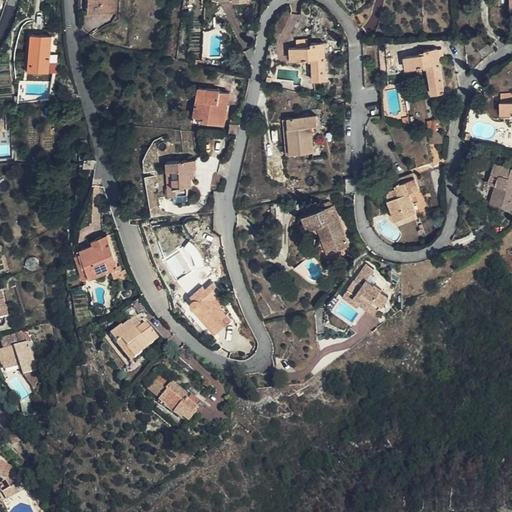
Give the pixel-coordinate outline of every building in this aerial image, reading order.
[(116,11),(116,0),(91,0),(91,10),(116,11)] [(53,35),(32,33),(30,64),(35,65),(35,70),(49,71),(50,60),(50,57),(51,52),(53,35)] [(296,38),(297,46),(308,45),(308,38),(296,38)] [(308,45),(297,46),(293,47),(293,59),(313,57),(313,79),(326,79),(325,41),(312,42),(312,45),(308,45)] [(445,91),(438,47),(426,49),(426,52),(407,55),(409,67),(428,64),(432,93),(445,91)] [(50,60),(49,71),(60,72),(60,61),(50,60)] [(220,90),(221,88),(199,85),(195,113),(203,115),(203,119),(224,123),(230,92),(220,90)] [(314,150),(312,130),(311,124),(314,124),(318,124),(317,114),(287,117),(290,153),(314,150)] [(426,120),(428,127),(437,130),(435,119),(426,120)] [(445,142),(444,132),(437,130),(428,127),(430,142),(445,142)] [(167,160),(167,169),(173,169),(174,186),(177,187),(179,185),(188,185),(192,184),(192,176),(192,167),(195,167),(197,167),(197,158),(167,160)] [(496,184),(491,200),(507,205),(511,207),(511,167),(495,162),(489,182),(496,184)] [(173,169),(167,169),(169,195),(177,194),(177,187),(174,186),(173,169)] [(396,218),(416,211),(417,211),(410,191),(419,188),(413,171),(388,181),(391,188),(387,191),(389,198),(387,199),(395,219),(396,218)] [(346,192),(355,192),(354,181),(354,177),(345,178),(346,185),(346,192)] [(177,187),(177,194),(188,193),(188,185),(179,185),(177,187)] [(507,205),(491,200),(489,204),(506,209),(507,205)] [(349,245),(334,203),(303,216),(308,229),(318,225),(328,252),(349,245)] [(418,217),(416,211),(396,218),(398,224),(418,217)] [(95,242),(82,246),(92,275),(112,268),(118,266),(108,233),(94,238),(95,242)] [(199,263),(204,259),(197,250),(194,247),(192,244),(186,248),(199,263)] [(92,275),(82,246),(75,248),(84,278),(92,275)] [(197,250),(204,259),(208,256),(201,247),(199,248),(197,250)] [(354,278),(347,288),(355,293),(353,296),(361,302),(362,299),(369,304),(368,307),(367,308),(374,313),(380,304),(382,305),(389,295),(378,288),(379,286),(373,283),(372,284),(366,279),(370,273),(374,269),(366,264),(355,279),(354,278)] [(121,266),(118,266),(112,268),(115,277),(120,275),(120,277),(125,276),(121,266)] [(383,282),(370,273),(366,279),(372,284),(373,283),(379,286),(380,287),(383,282)] [(231,317),(221,305),(215,298),(219,293),(223,290),(214,281),(206,287),(203,284),(192,294),(194,297),(193,301),(193,304),(216,331),(231,317)] [(355,293),(347,288),(342,296),(357,307),(361,302),(353,296),(355,293)] [(215,298),(221,305),(226,300),(219,293),(215,298)] [(134,317),(128,323),(135,331),(141,326),(134,317)] [(109,337),(115,345),(120,341),(134,359),(141,352),(140,351),(158,337),(145,322),(141,326),(135,331),(128,323),(122,328),(120,327),(109,337)] [(0,338),(0,341),(2,349),(19,344),(16,334),(0,338)] [(120,341),(115,345),(130,363),(134,359),(120,341)] [(19,344),(2,349),(0,350),(0,361),(1,367),(17,362),(21,375),(37,371),(28,342),(19,344)] [(165,390),(166,388),(155,380),(147,389),(159,399),(166,391),(165,390)] [(171,382),(168,385),(185,399),(188,395),(171,382)] [(168,385),(166,388),(165,390),(166,391),(159,399),(158,401),(164,406),(163,407),(180,420),(182,418),(188,423),(195,414),(193,412),(196,407),(185,399),(168,385)] [(25,449),(18,436),(10,439),(18,453),(25,449)] [(0,491),(1,493),(14,485),(7,475),(11,468),(0,463),(0,491)] [(14,485),(1,493),(6,501),(19,492),(14,485)]
